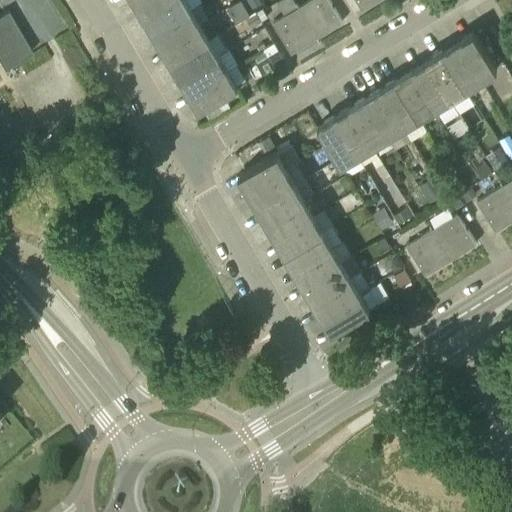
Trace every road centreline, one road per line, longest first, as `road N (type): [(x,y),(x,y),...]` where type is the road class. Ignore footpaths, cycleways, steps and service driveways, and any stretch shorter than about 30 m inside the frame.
road 1 (residential): [(178,151),(422,0)]
road 2 (unclassified): [(326,396),(178,151)]
road 3 (tertiary): [(144,447),(0,280)]
road 4 (tertiary): [(326,396),(511,281)]
road 5 (residential): [(178,151),(89,0)]
road 6 (tertiary): [(221,462),(326,396)]
